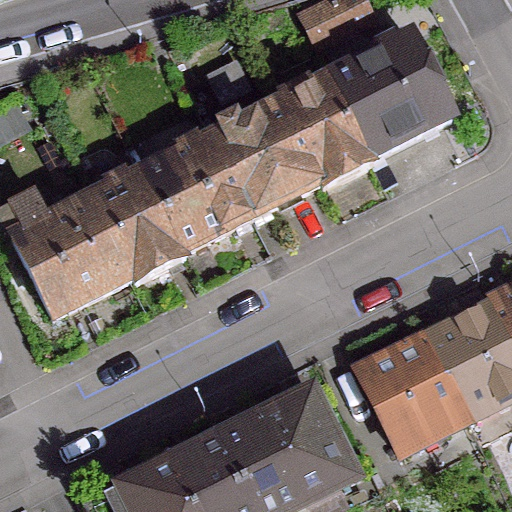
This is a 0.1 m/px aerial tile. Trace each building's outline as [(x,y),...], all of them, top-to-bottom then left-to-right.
[(356,0),(342,0),(296,24),(310,52),(368,24),(356,0)] [(374,61),(323,86),(365,172),(368,170),(366,166),(446,126),(406,44),(391,52),(387,45),(370,54),(374,61)] [(245,94),(231,67),(203,81),(217,109),(245,94)] [(321,194),(365,172),(323,86),(306,95),(303,88),(286,96),(290,103),(278,109),(321,194)] [(0,151),(37,133),(23,104),(0,115),(0,151)] [(318,196),(321,194),(278,109),(235,130),(232,123),(215,132),(218,139),(206,144),(247,225),(316,191),(318,196)] [(178,259),(247,225),(206,144),(195,150),(191,143),(175,152),(178,158),(135,180),(177,266),(180,264),(178,259)] [(133,288),(177,266),(135,180),(123,186),(119,179),(103,187),(106,194),(89,202),(133,288)] [(130,289),(133,288),(89,202),(48,223),(36,200),(0,218),(0,224),(9,243),(7,244),(48,325),(127,284),(130,289)] [(482,301),(487,311),(511,362),(511,299),(499,306),(494,296),(482,301)] [(511,400),(511,362),(487,311),(423,343),(463,425),(511,400)] [(393,460),(463,425),(423,343),(354,377),(393,460)] [(309,399),(258,425),(302,511),(344,511),(336,494),(351,487),(309,399)] [(245,511),(299,511),(302,511),(258,425),(213,447),(245,511)] [(190,511),(245,511),(213,447),(170,469),(190,511)] [(190,511),(170,469),(80,511),(190,511)]
